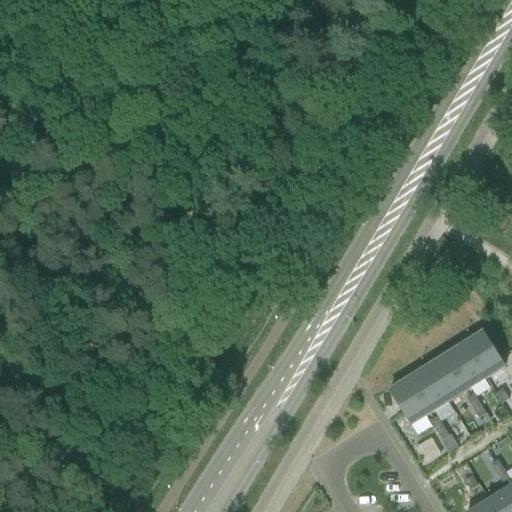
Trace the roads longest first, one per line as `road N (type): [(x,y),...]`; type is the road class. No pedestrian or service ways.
road 1 (tertiary): [(303,366),(511,12)]
road 2 (residential): [(429,511),(379,430),(320,466),(348,511)]
road 3 (tertiary): [(303,366),(254,412),(191,511)]
road 4 (tertiary): [(224,511),(303,366)]
